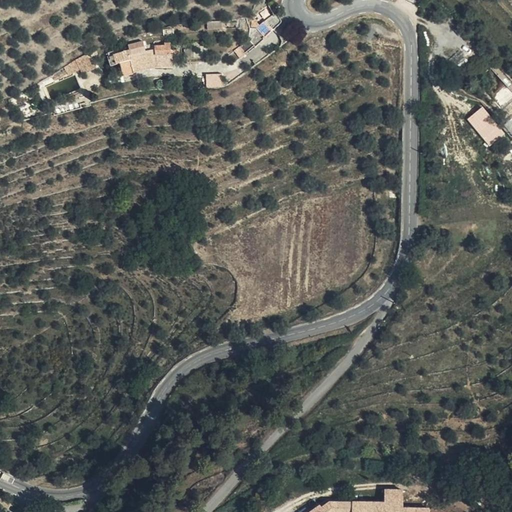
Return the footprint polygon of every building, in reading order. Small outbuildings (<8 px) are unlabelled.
[(275,32),(285,22),(280,15),(268,23),(271,28),(275,32)] [(265,39),(275,32),(271,28),(262,35),(265,39)] [(266,42),(265,39),(262,35),(259,32),(252,31),(249,43),(254,49),(266,42)] [(239,59),(254,49),(249,43),(235,52),(239,59)] [(134,54),(114,53),(114,63),(123,63),(124,75),(136,75),(135,70),(173,69),(172,59),(177,59),(178,54),(174,54),(174,48),(158,49),(157,56),(134,56),(134,54)] [(100,70),(96,60),(71,71),(74,78),(74,79),(100,70)] [(71,71),(58,77),(60,82),(74,78),(71,71)] [(222,86),(220,73),(205,75),(207,88),(222,86)] [(467,118),(490,147),(505,135),(482,106),(467,118)] [(331,502),(310,511),(428,511),(429,507),(410,508),(404,489),(388,489),(382,501),(331,502)]
